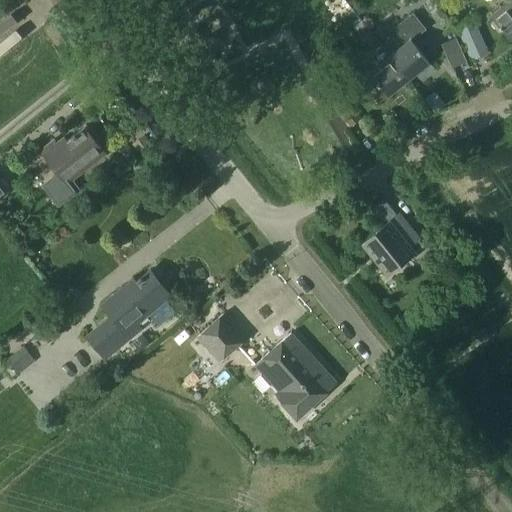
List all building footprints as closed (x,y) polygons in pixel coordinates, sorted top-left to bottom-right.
[(509,39),(511,36),(511,0),(510,0),(491,15),(509,39)] [(429,62),(411,39),(425,28),(412,12),(390,30),(402,45),(389,56),(408,79),(429,62)] [(0,54),(27,37),(18,22),(11,27),(4,16),(0,18),(0,54)] [(490,51),(474,17),(456,25),(471,59),(490,51)] [(457,37),(442,43),(453,67),(468,61),(457,37)] [(315,68),(325,73),(336,68),(340,58),(335,48),(325,44),(316,47),(311,58),(315,68)] [(387,96),(408,79),(389,56),(381,45),(370,54),(379,64),(368,73),(387,96)] [(341,92),(330,101),(350,127),(361,118),(341,92)] [(67,142),(47,157),(69,186),(107,156),(87,132),(70,145),(67,142)] [(0,178),(0,199),(10,191),(0,178)] [(402,222),(397,215),(362,243),(388,276),(416,254),(415,253),(423,247),(417,240),(418,239),(403,221),(402,222)] [(150,315),(159,326),(176,312),(167,301),(173,296),(150,268),(136,280),(133,277),(100,305),(109,316),(86,335),(106,359),(143,328),(139,324),(150,315)] [(220,363),(248,338),(225,312),(196,337),(220,363)] [(291,333),(255,365),(279,392),(275,395),(297,419),(336,383),(291,333)] [(20,348),(6,359),(16,371),(30,361),(20,348)]
